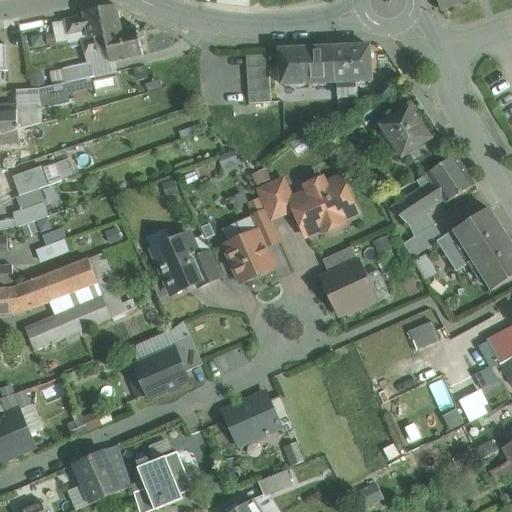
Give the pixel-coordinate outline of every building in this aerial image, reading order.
[(438,0),(443,11),(471,0),(438,0)] [(116,5),(83,13),(84,16),(87,31),(89,39),(105,36),(121,32),(116,5)] [(84,16),(65,20),(68,35),(87,31),(84,16)] [(138,28),(121,32),(105,36),(108,50),(111,62),(144,55),(138,28)] [(89,39),(82,41),(85,55),(108,50),(105,36),(89,39)] [(370,46),(334,48),(336,82),(337,82),(338,96),(357,95),(356,81),(372,80),(370,46)] [(334,48),(280,50),(282,85),(336,82),(334,48)] [(268,55),(246,56),(248,104),(271,102),(268,55)] [(92,63),(63,69),(66,83),(95,77),(92,63)] [(66,83),(36,90),(41,110),(70,104),(66,83)] [(17,105),(0,106),(0,122),(1,135),(2,135),(19,130),(17,105)] [(432,139),(411,107),(381,126),(402,158),(410,153),(430,140),(432,139)] [(19,130),(2,135),(1,135),(0,134),(0,146),(20,144),(19,130)] [(430,140),(410,153),(417,164),(437,151),(430,140)] [(475,186),(455,156),(427,174),(432,182),(393,208),(408,224),(427,212),(445,200),(447,204),(475,186)] [(55,165),(44,169),(50,186),(61,182),(55,165)] [(44,168),(14,179),(20,196),(50,186),(44,169),(44,168)] [(265,168),(253,173),(258,185),(271,179),(265,168)] [(341,178),(325,185),(323,179),(306,187),(309,192),(292,199),(290,200),(294,210),(295,211),(300,213),(303,221),(301,226),(306,237),(323,229),(328,231),(342,226),(344,220),(340,211),(353,205),(341,178)] [(284,180),(258,192),(266,211),(271,221),(294,210),(290,200),(292,199),(284,180)] [(492,291),(511,278),(511,244),(489,209),(437,242),(456,272),(473,262),(492,291)] [(271,221),(266,211),(251,218),(257,232),(258,232),(265,248),(280,242),(271,221)] [(427,212),(408,224),(411,226),(415,237),(435,224),(427,212)] [(17,220),(0,222),(0,230),(18,228),(17,220)] [(63,230),(44,237),(47,246),(66,239),(63,230)] [(189,235),(171,243),(166,231),(148,239),(172,294),(196,283),(188,265),(200,260),(199,256),(189,235)] [(265,248),(258,232),(257,232),(225,246),(241,283),(274,268),(265,248)] [(7,237),(0,237),(0,253),(8,253),(7,237)] [(352,247),(323,261),(329,275),(358,262),(352,247)] [(210,251),(199,256),(200,260),(188,265),(196,283),(199,289),(222,279),(210,251)] [(103,254),(40,278),(50,302),(79,292),(98,284),(94,275),(110,271),(103,254)] [(428,256),(418,259),(425,277),(435,273),(428,256)] [(329,275),(322,279),(339,316),(376,299),(358,262),(329,275)] [(0,284),(14,283),(12,266),(0,266),(0,284)] [(79,292),(50,302),(50,303),(55,317),(26,329),(35,352),(125,313),(110,271),(94,275),(98,284),(79,292)] [(0,289),(0,314),(21,313),(50,303),(50,302),(40,278),(14,289),(0,289)] [(431,321),(410,329),(417,348),(438,340),(431,321)] [(184,322),(172,331),(167,333),(172,343),(190,336),(184,322)] [(511,332),(490,344),(500,363),(500,364),(511,357),(511,332)] [(172,343),(171,344),(174,349),(175,349),(185,373),(203,365),(190,336),(172,343)] [(185,373),(175,349),(174,349),(135,366),(150,399),(189,382),(185,373)] [(511,357),(500,364),(500,363),(491,368),(497,379),(511,370),(511,357)] [(461,393),(447,400),(456,418),(470,411),(461,393)] [(266,394),(224,413),(239,446),(279,428),(281,427),(280,425),(279,422),(270,401),(266,394)] [(295,430),(281,397),(270,401),(279,422),(280,425),(281,427),(279,428),(282,435),(295,430)] [(1,399),(0,399),(0,419),(9,415),(7,411),(6,411),(1,399)] [(0,419),(0,463),(35,448),(19,411),(9,415),(0,419)] [(511,443),(510,445),(503,449),(510,462),(511,465),(511,443)] [(132,487),(118,446),(103,451),(121,492),(132,487)] [(103,451),(75,464),(93,504),(121,492),(103,451)] [(177,453),(138,469),(146,489),(155,510),(156,511),(183,500),(181,495),(193,490),(177,453)] [(511,465),(510,462),(491,472),(497,482),(511,473),(511,465)] [(224,494),(216,471),(204,475),(212,499),(224,494)] [(287,471),(258,483),(265,498),(293,486),(287,471)] [(151,511),(155,510),(146,489),(134,494),(139,511),(151,511)] [(508,494),(500,498),(503,504),(511,501),(508,494)] [(45,511),(40,500),(18,510),(19,511),(45,511)] [(259,511),(252,500),(234,511),(259,511)]
